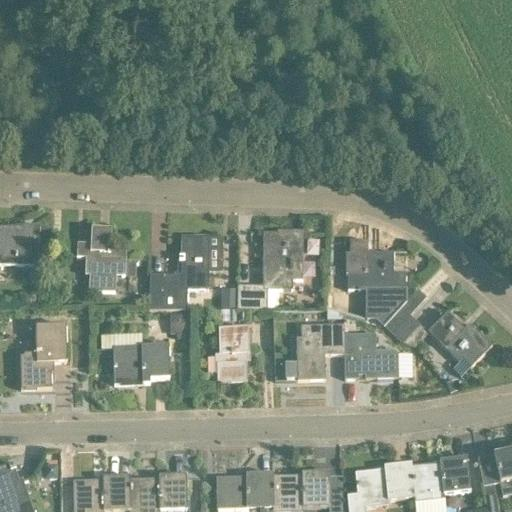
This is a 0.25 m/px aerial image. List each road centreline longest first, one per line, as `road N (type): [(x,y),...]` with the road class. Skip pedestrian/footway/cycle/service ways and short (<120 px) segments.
road 1 (residential): [(511,309),(422,232),(349,206),(0,185)]
road 2 (residential): [(0,438),(357,428),(511,407)]
